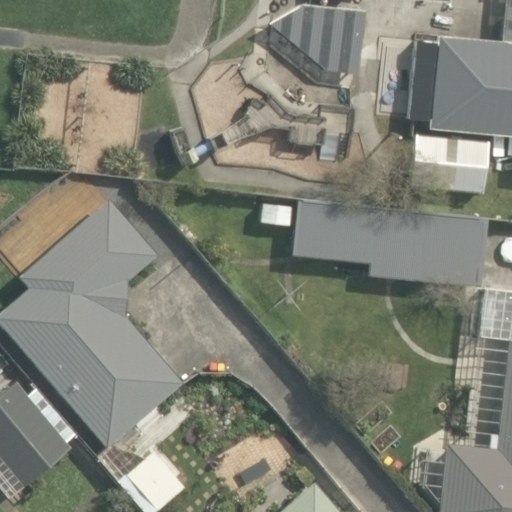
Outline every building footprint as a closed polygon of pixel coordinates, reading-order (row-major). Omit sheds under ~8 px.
[(511,39),(439,33),(431,129),(511,135),(511,39)] [(0,255),(15,273),(0,286),(0,338),(95,444),(172,374),(107,302),(155,260),(82,179),(0,253),(0,255)] [(478,226),(290,207),(285,256),(362,264),(360,284),(471,296),(478,226)] [(511,511),(511,370),(503,446),(456,441),(447,511),(511,511)] [(71,436),(21,380),(0,398),(0,474),(12,488),(71,436)] [(152,511),(193,480),(164,443),(116,480),(141,511),(152,511)] [(352,511),(311,469),(267,511),(352,511)]
